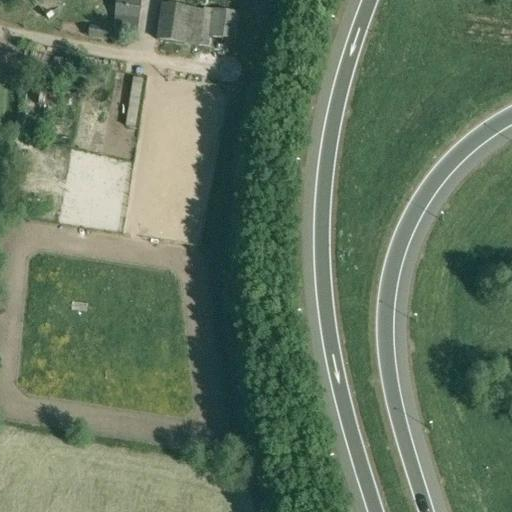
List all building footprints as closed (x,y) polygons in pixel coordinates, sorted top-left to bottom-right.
[(138,0),(117,0),(115,18),(139,21),(141,0),(138,0)] [(203,13),(162,6),(157,40),(208,48),(210,38),(235,42),(240,13),(213,9),(212,10),(203,9),(203,13)] [(90,27),(88,38),(108,41),(109,30),(90,27)] [(143,80),(133,79),(126,127),(135,129),(143,80)] [(59,104),(73,106),(75,97),(60,95),(59,104)] [(33,121),(17,117),(12,138),(28,142),(33,121)]
